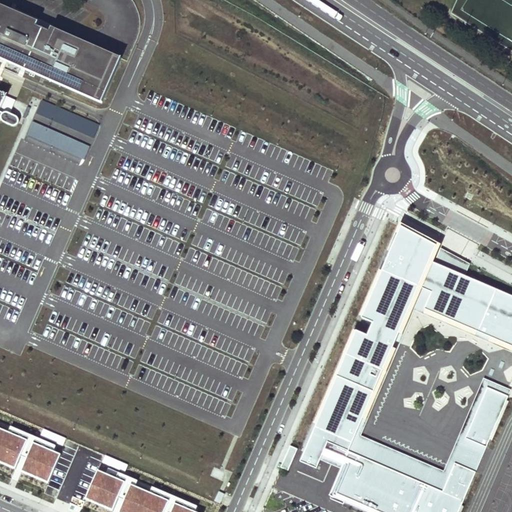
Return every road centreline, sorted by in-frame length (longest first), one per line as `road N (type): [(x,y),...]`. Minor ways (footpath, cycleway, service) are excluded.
road 1 (residential): [(234,511),(377,182)]
road 2 (primary): [(511,104),(356,0)]
road 3 (residential): [(511,255),(377,182)]
